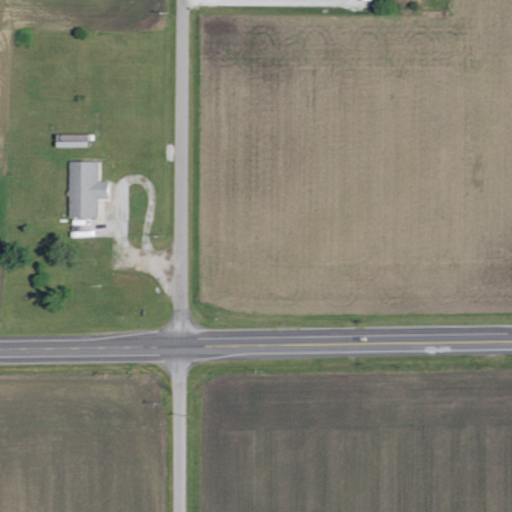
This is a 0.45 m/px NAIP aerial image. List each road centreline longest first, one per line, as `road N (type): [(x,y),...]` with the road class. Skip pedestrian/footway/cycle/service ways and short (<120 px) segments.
road 1 (primary): [(0,348),(511,341)]
road 2 (tertiary): [(180,511),(184,0)]
